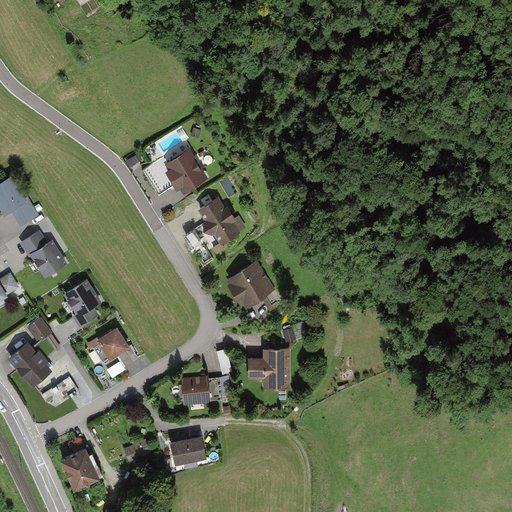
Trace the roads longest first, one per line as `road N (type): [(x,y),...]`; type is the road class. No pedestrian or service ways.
road 1 (residential): [(26,441),(199,344),(210,323),(115,160),(0,68)]
road 2 (track): [(135,383),(157,420),(173,427),(278,425),(301,454),(309,511)]
